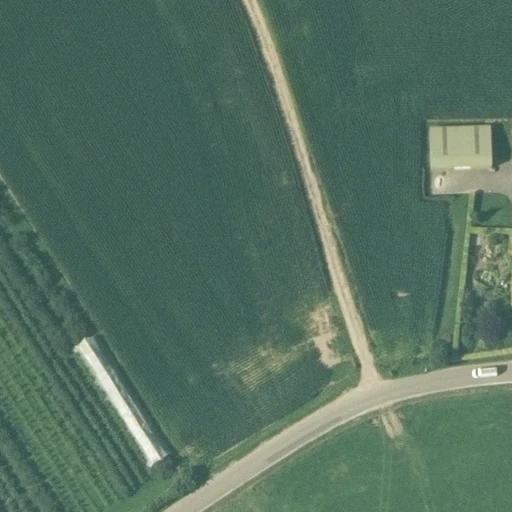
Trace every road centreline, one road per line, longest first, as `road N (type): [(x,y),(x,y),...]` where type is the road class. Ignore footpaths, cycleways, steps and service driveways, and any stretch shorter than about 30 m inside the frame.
road 1 (unknown): [(373,399),(243,0)]
road 2 (unclassified): [(185,511),(288,442),(373,399),(511,375)]
